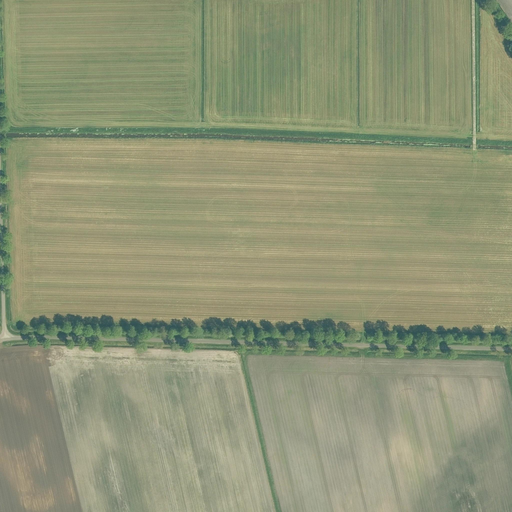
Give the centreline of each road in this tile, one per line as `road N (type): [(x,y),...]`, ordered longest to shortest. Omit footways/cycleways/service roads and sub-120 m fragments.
road 1 (unclassified): [(511,348),(4,338)]
road 2 (unclassified): [(4,338),(0,195)]
road 3 (track): [(473,0),(474,142)]
